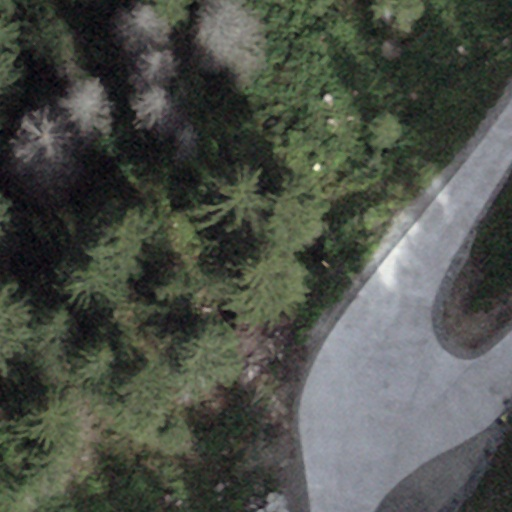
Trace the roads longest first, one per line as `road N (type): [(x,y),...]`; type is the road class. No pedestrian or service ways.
road 1 (track): [(511,313),(447,342),(423,328),(413,298),(416,267),(511,103)]
road 2 (track): [(348,511),(447,342)]
